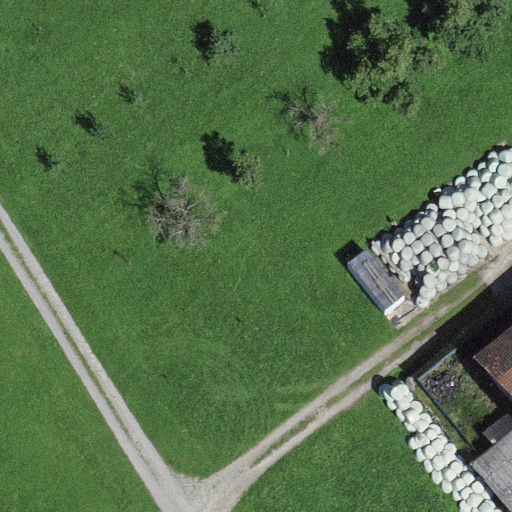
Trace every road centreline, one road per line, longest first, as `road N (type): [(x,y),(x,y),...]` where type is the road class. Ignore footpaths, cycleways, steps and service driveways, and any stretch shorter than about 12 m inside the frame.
road 1 (track): [(504,270),(185,511)]
road 2 (track): [(182,511),(0,220)]
